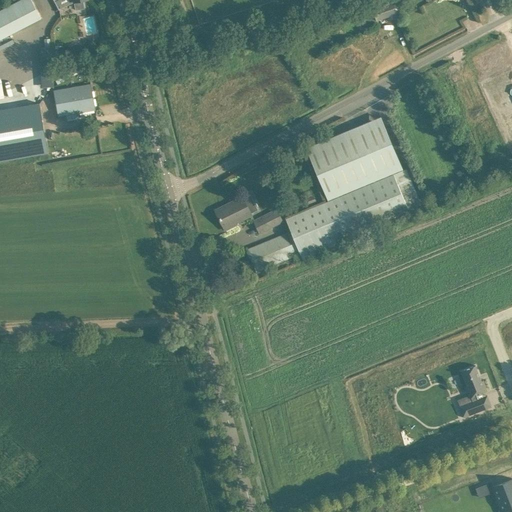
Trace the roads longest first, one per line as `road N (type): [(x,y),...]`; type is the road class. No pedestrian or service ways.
road 1 (unclassified): [(168,189),(511,15)]
road 2 (secondary): [(249,511),(168,189)]
road 3 (track): [(0,329),(214,314)]
road 4 (residential): [(319,511),(511,436)]
road 5 (secondary): [(168,189),(123,0)]
